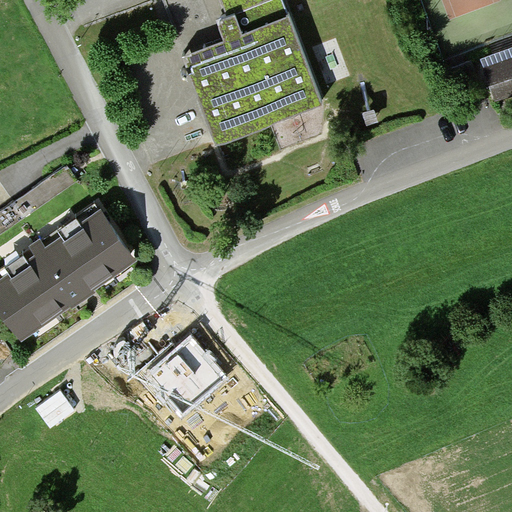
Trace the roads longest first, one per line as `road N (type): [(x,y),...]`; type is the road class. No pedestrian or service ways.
road 1 (residential): [(178,277),(511,135)]
road 2 (unclassified): [(32,0),(178,277)]
road 3 (track): [(178,277),(376,511)]
road 4 (residential): [(0,393),(178,277)]
